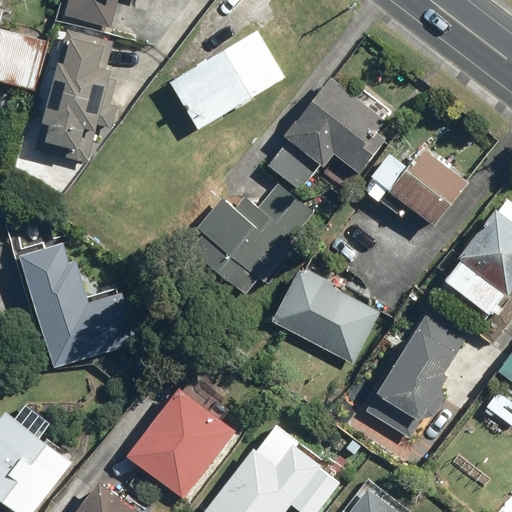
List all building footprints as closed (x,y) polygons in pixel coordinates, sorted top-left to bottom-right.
[(64,0),(61,14),(110,28),(118,0),(64,0)] [(0,82),(33,91),(46,41),(0,28),(0,22),(4,8),(0,6),(0,82)] [(64,29),(32,149),(84,163),(116,43),(64,29)] [(256,29),(167,81),(195,129),(284,77),(256,29)] [(394,127),(328,76),(282,136),(287,140),(267,166),(301,192),(331,154),(357,174),(394,127)] [(387,153),(360,188),(377,201),(385,192),(432,228),(466,183),(420,149),(406,168),(387,153)] [(263,283),(316,213),(278,185),(260,208),(242,194),(233,206),(220,197),(195,230),(203,237),(190,254),(244,295),(257,278),(263,283)] [(511,203),(505,198),(434,288),(481,326),(511,286),(511,203)] [(58,240),(15,254),(51,368),(136,341),(121,294),(88,304),(74,258),(65,261),(58,240)] [(297,268),(270,321),(351,364),(379,311),(297,268)] [(422,314),(363,409),(408,436),(466,341),(422,314)] [(511,348),(496,369),(511,381),(511,348)] [(176,387),(125,457),(184,499),(235,429),(176,387)] [(511,402),(496,390),(483,407),(511,429),(511,402)] [(1,411),(0,412),(0,500),(15,511),(33,511),(74,458),(44,435),(52,424),(24,403),(12,419),(1,411)] [(251,447),(200,511),(285,511),(291,505),(299,511),(318,511),(341,484),(289,444),(273,464),(251,447)] [(139,511),(96,480),(71,511),(139,511)] [(395,511),(366,490),(350,511),(395,511)]
